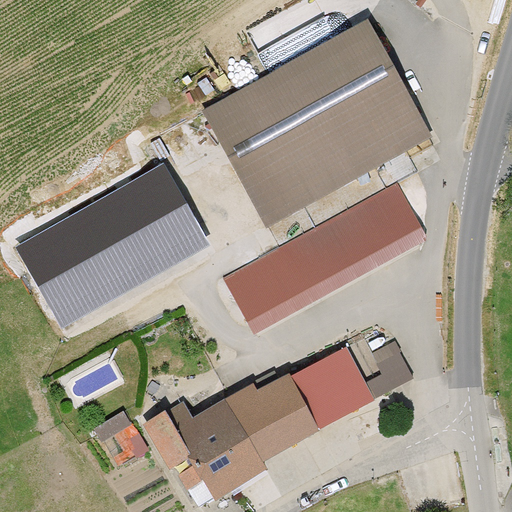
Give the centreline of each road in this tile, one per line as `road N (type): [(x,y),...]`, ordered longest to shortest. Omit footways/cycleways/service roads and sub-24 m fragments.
road 1 (tertiary): [(511,71),(481,180),(468,293),(468,398),(483,511)]
road 2 (unknown): [(466,178),(419,177),(335,198),(258,234),(152,301),(174,391)]
road 3 (track): [(444,0),(460,51),(457,172),(481,180),(511,168)]
